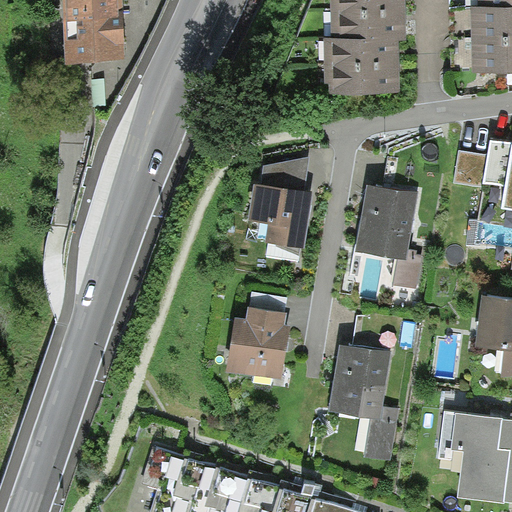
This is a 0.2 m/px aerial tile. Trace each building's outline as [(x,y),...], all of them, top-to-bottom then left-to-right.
[(66,0),(70,67),(130,64),(126,0),(66,0)] [(408,44),(405,0),(331,0),(332,42),(327,42),(328,85),(332,84),(332,96),(401,93),(399,44),(408,44)] [(450,0),(453,68),(473,67),(471,8),(478,8),(478,0),(450,0)] [(511,0),(478,0),(478,8),(471,8),(473,67),(473,77),(511,75),(511,0)] [(105,81),(92,81),(93,109),(105,108),(105,81)] [(511,137),(492,133),(488,151),(483,176),(508,181),(505,199),(511,200),(511,137)] [(488,151),(461,146),(454,178),(482,184),(483,176),(488,151)] [(261,175),(256,174),(250,212),(270,215),(268,233),(304,238),(308,206),(312,184),(304,183),(309,152),(264,161),(261,175)] [(421,188),(369,178),(356,245),(399,253),(393,281),(416,285),(422,250),(410,247),(421,188)] [(474,242),(487,242),(488,221),(475,221),(474,242)] [(511,289),(482,287),(478,334),(504,337),(500,371),(511,372),(511,289)] [(287,303),(250,297),(247,310),(235,308),(226,362),(281,371),(286,347),(290,319),(285,318),(287,303)] [(395,346),(343,337),(330,403),(373,411),(366,452),(391,456),(400,406),(384,403),(395,346)] [(456,412),(444,410),(438,455),(460,458),(456,490),(511,497),(511,415),(457,408),(456,412)] [(373,511),(357,507),(295,487),(266,478),(234,468),(203,457),(183,451),(156,443),(143,480),(162,487),(153,511),(373,511)]
